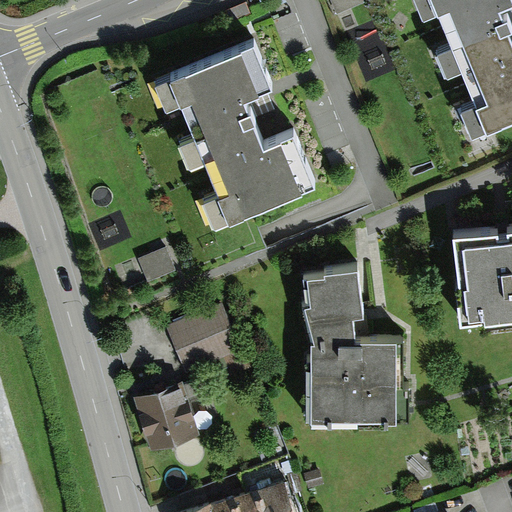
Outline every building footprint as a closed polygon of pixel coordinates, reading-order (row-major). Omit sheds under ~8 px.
[(415,0),(422,17),(437,11),(451,45),(436,51),(444,72),(460,66),(473,97),(456,103),(469,136),(511,118),(511,29),(502,3),(510,0),(415,0)] [(252,41),(154,80),(165,107),(179,101),(193,135),(178,141),(187,163),(203,156),(215,187),(199,194),(212,226),(309,187),(287,130),(262,140),(244,94),(269,84),(252,41)] [(511,224),(455,230),(464,317),(511,311),(511,224)] [(148,279),(171,269),(162,248),(139,258),(148,279)] [(310,413),(404,415),(406,335),(355,336),(354,314),(362,312),(356,265),(303,271),(312,333),(310,413)] [(220,304),(166,325),(183,370),(238,348),(220,304)] [(153,443),(195,430),(181,383),(139,396),(153,443)] [(317,470),(306,473),(308,483),(319,481),(317,470)] [(294,511),(285,480),(179,511),(294,511)]
